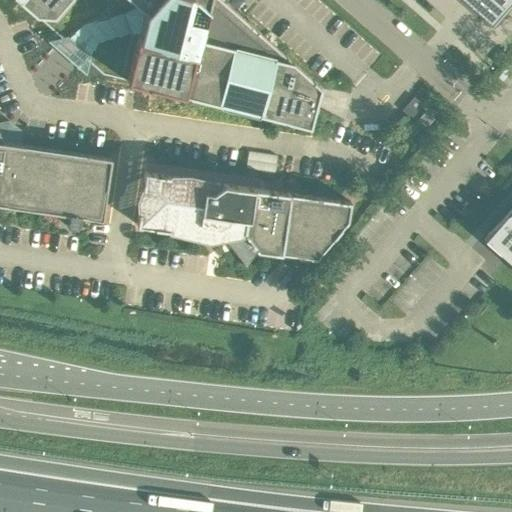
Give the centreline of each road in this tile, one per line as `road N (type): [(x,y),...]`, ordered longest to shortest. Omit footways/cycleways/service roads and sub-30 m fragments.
road 1 (secondary): [(511,404),(363,410),(249,402),(0,365)]
road 2 (secondary): [(0,417),(257,455),(511,457)]
road 3 (unclassified): [(467,97),(354,0)]
